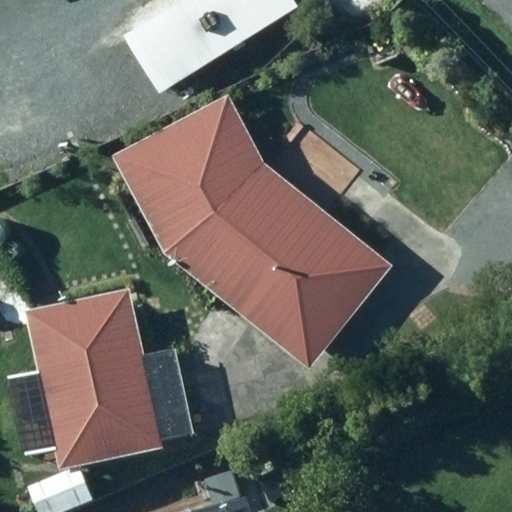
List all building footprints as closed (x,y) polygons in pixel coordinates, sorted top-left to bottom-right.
[(180,0),(134,29),(173,92),(314,3),(312,0),(180,0)] [(227,92),(108,150),(163,262),(170,258),(305,367),(388,263),(260,159),(227,92)] [(0,240),(12,226),(0,216),(0,240)] [(0,267),(0,326),(0,327),(27,310),(0,267)] [(138,359),(125,294),(21,315),(32,367),(8,372),(20,430),(45,425),(56,478),(160,457),(157,440),(205,431),(189,349),(138,359)]
